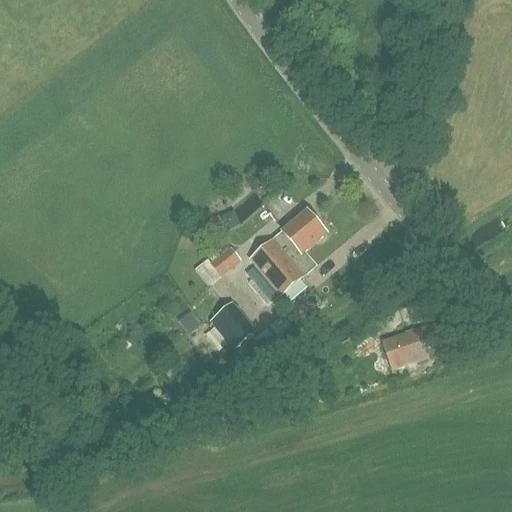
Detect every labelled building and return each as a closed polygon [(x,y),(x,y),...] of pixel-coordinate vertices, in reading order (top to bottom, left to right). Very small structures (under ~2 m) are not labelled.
[(302,255),(305,253),(326,234),(307,212),(283,233),(283,234),(274,242),(282,250),(291,242),(302,255)] [(198,245),(206,241),(226,233),(219,216),(191,228),(192,231),(198,245)] [(282,250),(274,242),(274,241),(251,261),(256,267),(279,294),(281,296),(304,277),(304,276),(316,266),(305,253),(302,255),(291,242),(282,250)] [(221,277),(239,262),(231,251),(220,259),(212,266),(221,277)] [(279,294),(256,267),(247,275),(254,284),(252,285),(268,303),(279,294)] [(302,302),(292,316),(304,326),(315,312),(302,302)] [(233,306),(211,325),(235,353),(258,334),(233,306)] [(290,328),(281,317),(269,328),(278,339),(290,328)] [(391,371),(445,352),(436,325),(382,344),(391,371)] [(275,340),(266,329),(253,340),(263,351),(275,340)]
